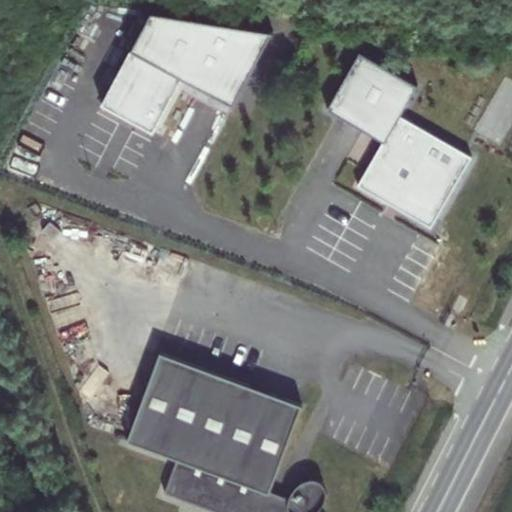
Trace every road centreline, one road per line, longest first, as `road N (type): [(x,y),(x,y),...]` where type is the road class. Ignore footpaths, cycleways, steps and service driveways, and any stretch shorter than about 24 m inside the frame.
road 1 (track): [(95,511),(0,246)]
road 2 (tertiary): [(511,370),(439,511)]
